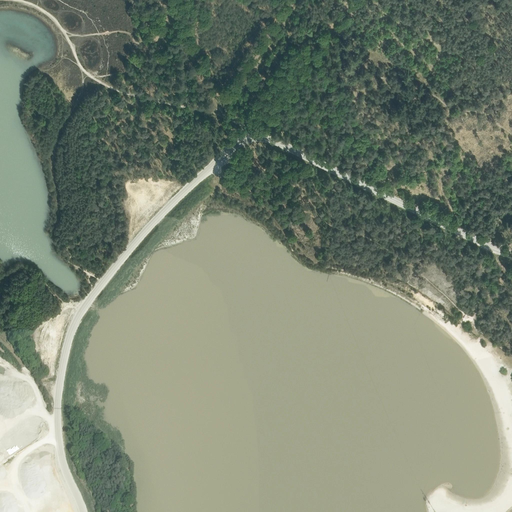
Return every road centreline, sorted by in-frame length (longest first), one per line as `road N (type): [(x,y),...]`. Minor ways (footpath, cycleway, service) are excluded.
road 1 (track): [(82,70),(81,92),(52,159),(52,233)]
road 2 (track): [(296,0),(220,115)]
